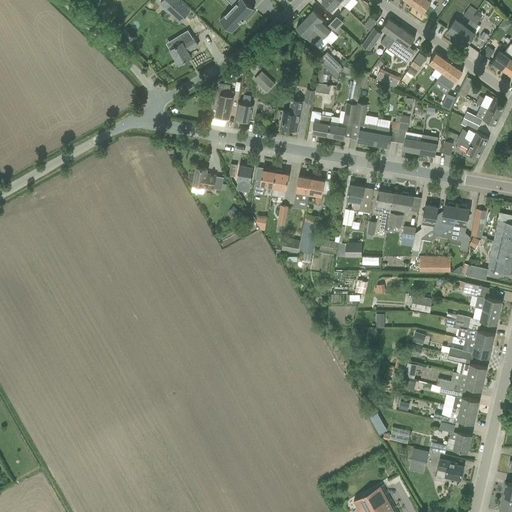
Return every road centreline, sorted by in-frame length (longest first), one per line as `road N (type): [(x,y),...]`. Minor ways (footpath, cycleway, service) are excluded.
road 1 (residential): [(511,188),(161,126),(150,110)]
road 2 (residential): [(158,104),(234,58),(299,0)]
road 3 (unclassified): [(0,194),(150,110)]
road 4 (residential): [(511,96),(376,0)]
road 5 (unclassified): [(158,104),(62,0)]
